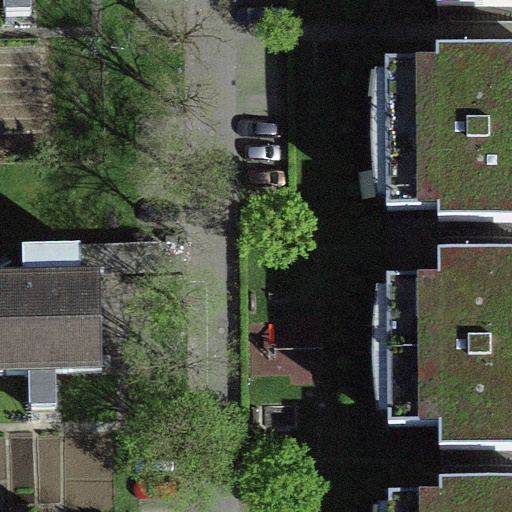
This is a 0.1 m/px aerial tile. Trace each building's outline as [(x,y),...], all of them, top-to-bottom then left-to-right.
[(511,0),(433,0),(434,10),(511,9),(511,0)] [(435,226),(511,225),(511,53),(433,54),(434,66),(383,66),(384,214),(435,214),(435,226)] [(0,383),(101,381),(99,280),(78,280),(77,251),(19,253),(20,283),(0,283),(0,383)] [(438,454),(511,453),(511,257),(435,258),(435,282),(384,282),(385,430),(436,430),(438,454)] [(511,511),(511,482),(443,483),(443,495),(390,496),(389,511),(511,511)]
